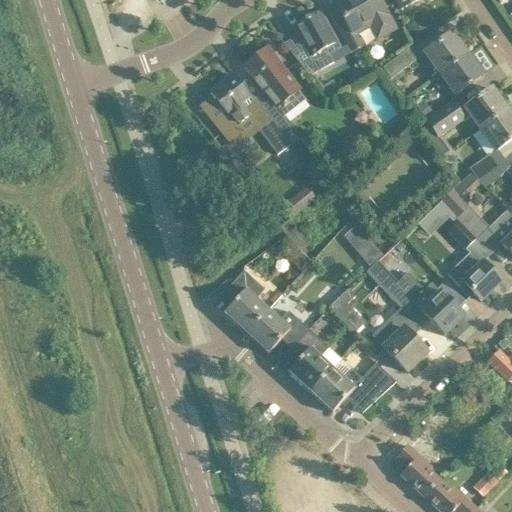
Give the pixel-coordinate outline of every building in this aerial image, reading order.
[(348,0),(337,7),(346,24),(347,26),(338,31),(351,53),(363,46),(357,34),(369,28),(377,43),(396,31),(388,17),(380,1),(379,0),(348,0)] [(394,0),(400,9),(416,0),(394,0)] [(337,44),(329,29),(319,12),(293,27),(297,35),(304,47),(292,54),(297,60),(304,70),(307,73),(310,77),(333,64),(329,55),(326,50),(337,44)] [(452,34),(436,46),(425,54),(439,74),(468,56),(452,34)] [(383,69),(391,80),(419,58),(411,47),(383,69)] [(267,50),(245,67),(264,92),(254,100),(271,121),(291,146),(306,167),(310,164),(313,162),(317,158),(301,138),(285,117),(279,109),(300,93),(293,84),(283,71),(279,66),(267,50)] [(482,76),(468,56),(439,74),(454,97),(466,88),(482,76)] [(297,60),(283,71),(293,84),(307,73),(304,70),(297,60)] [(233,76),(210,94),(213,97),(226,114),(214,124),(232,146),(245,136),(237,127),(248,118),(259,131),(271,121),(254,100),(252,97),(250,98),(246,92),(233,76)] [(492,89),(475,101),(465,109),(465,110),(458,114),(452,103),(426,122),(438,140),(470,117),(480,131),(508,112),(492,89)] [(496,152),(507,144),(511,140),(511,117),(508,112),(480,131),(496,152)] [(291,146),(271,121),(259,131),(278,156),(291,146)] [(491,155),(469,170),(471,172),(477,180),(478,182),(487,191),(505,172),(491,155)] [(467,190),(460,182),(452,190),(459,198),(467,190)] [(442,206),(456,221),(457,219),(469,208),(459,198),(452,190),(439,203),(442,206)] [(286,203),(279,208),(289,221),(296,216),(286,203)] [(477,240),(489,228),(469,208),(457,219),(459,221),(477,240)] [(511,216),(507,211),(494,223),(498,227),(493,232),(491,234),(501,245),(506,250),(511,256),(511,216)] [(447,233),(466,251),(477,240),(459,221),(453,227),(447,233)] [(356,228),(343,240),(368,270),(382,258),(356,228)] [(458,286),(463,283),(481,301),(501,282),(483,263),(483,264),(472,252),(469,254),(463,260),(447,275),(458,286)] [(302,253),(291,262),(300,272),(310,262),(302,253)] [(378,262),(366,273),(396,304),(410,319),(419,311),(444,337),(464,317),(463,316),(450,303),(441,293),(434,286),(428,292),(426,294),(407,274),(397,283),(378,262)] [(224,315),(247,336),(270,311),(257,299),(265,291),(244,272),(238,279),(235,276),(224,287),(227,290),(227,291),(237,300),(224,315)] [(343,324),(354,335),(366,323),(347,305),(355,297),(348,290),(329,310),(335,316),(343,324)] [(270,311),(247,336),(268,355),(282,341),(293,351),(310,332),(309,331),(288,312),(280,321),(270,311)] [(394,339),(384,349),(393,358),(407,373),(427,353),(412,338),(421,330),(420,329),(413,322),(404,330),(394,339)] [(288,374),(310,394),(334,369),(321,358),(329,349),(315,337),(310,332),(293,351),(302,358),(288,374)] [(364,373),(379,358),(360,339),(345,354),(364,373)] [(507,383),(511,377),(511,356),(508,360),(499,351),(487,363),(506,383),(507,383)] [(362,414),(396,383),(376,365),(362,379),(353,370),(345,379),(334,369),(310,394),(332,414),(346,399),(362,414)] [(490,416),(479,428),(481,430),(500,447),(493,455),(511,472),(511,436),(511,435),(505,429),(498,424),(490,416)] [(505,416),(498,424),(505,429),(511,422),(505,416)] [(479,428),(462,447),(464,448),(504,485),(511,475),(511,472),(493,455),(500,447),(481,430),(479,428)] [(462,447),(445,466),(447,467),(466,485),(473,477),(493,496),(504,485),(464,448),(462,447)] [(445,466),(434,478),(471,511),(478,511),(493,496),(473,477),(466,485),(447,467),(445,466)]
